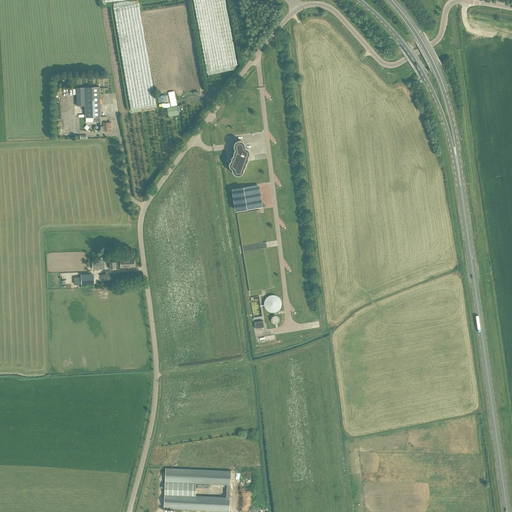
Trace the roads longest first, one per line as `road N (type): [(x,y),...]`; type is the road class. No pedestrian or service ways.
road 1 (unclassified): [(130,511),(156,385),(143,206),(298,9)]
road 2 (secondary): [(507,511),(462,195)]
road 3 (unclassified): [(511,7),(455,0),(438,39),(391,65),(325,5),(298,9)]
road 4 (secondary): [(357,0),(402,42),(431,87),(462,195)]
road 5 (secondary): [(462,195),(444,91),(389,0)]
